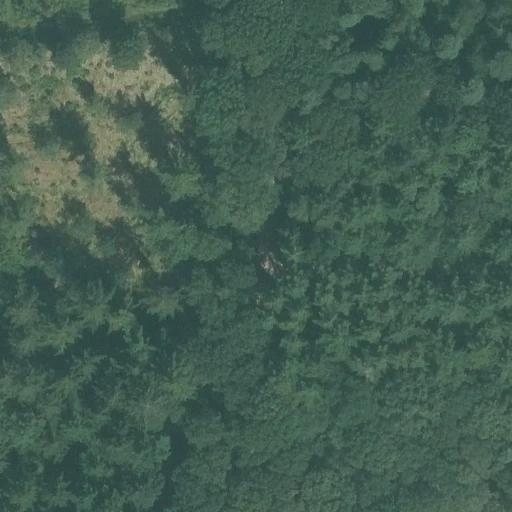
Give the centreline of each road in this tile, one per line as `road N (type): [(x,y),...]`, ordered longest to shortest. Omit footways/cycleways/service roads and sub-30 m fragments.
road 1 (track): [(242,511),(283,0)]
road 2 (track): [(0,25),(176,0)]
